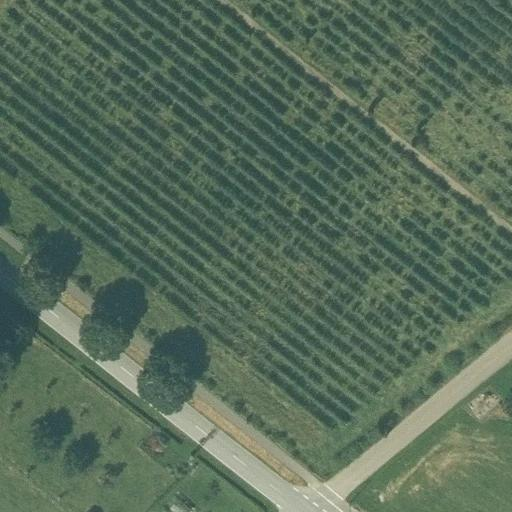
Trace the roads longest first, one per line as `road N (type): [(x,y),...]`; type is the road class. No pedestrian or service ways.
road 1 (tertiary): [(0,268),(306,509)]
road 2 (unclassified): [(511,341),(306,509)]
